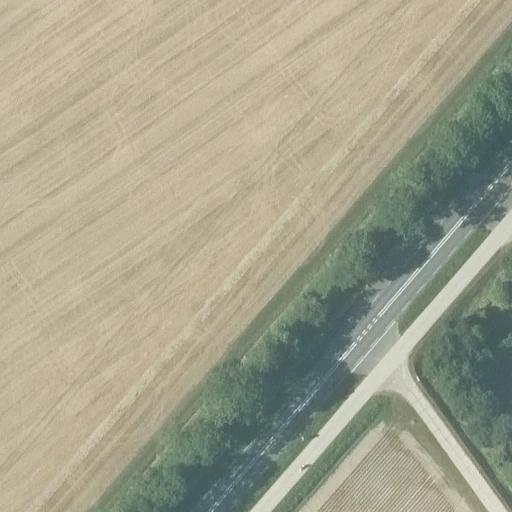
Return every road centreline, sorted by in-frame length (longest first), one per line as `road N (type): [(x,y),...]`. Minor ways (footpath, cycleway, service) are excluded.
road 1 (primary): [(210,511),(365,332)]
road 2 (primary): [(365,332),(495,182)]
road 3 (unclassified): [(261,511),(390,363)]
road 4 (unclassified): [(390,363),(511,225)]
